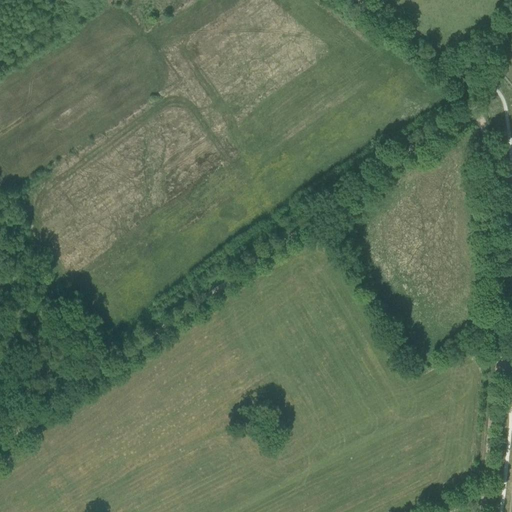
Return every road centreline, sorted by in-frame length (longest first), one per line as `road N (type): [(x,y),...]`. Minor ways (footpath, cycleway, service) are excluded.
road 1 (track): [(470,112),(0,440)]
road 2 (track): [(500,355),(484,144),(480,119),(470,112)]
road 3 (track): [(482,511),(500,355)]
